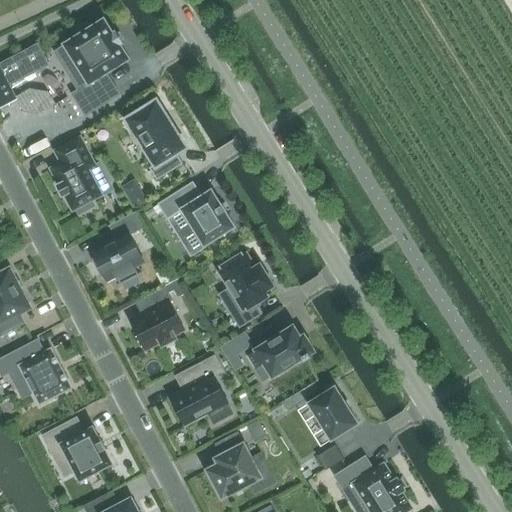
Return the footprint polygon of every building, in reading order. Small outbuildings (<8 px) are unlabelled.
[(72,94),(86,115),(119,94),(107,74),(128,60),(128,61),(130,59),(129,58),(121,45),(123,44),(115,32),(113,33),(105,20),(104,18),(103,20),(90,28),(87,23),(75,31),(78,35),(65,43),(63,44),(64,46),(65,46),(88,84),(72,94)] [(0,108),(15,100),(16,100),(17,100),(16,98),(9,85),(47,66),(49,65),(48,64),(38,46),(39,46),(38,44),(36,45),(0,64),(0,108)] [(156,102),(127,120),(155,164),(149,168),(157,180),(183,164),(176,153),(185,148),(156,102)] [(51,168),(50,169),(51,170),(63,194),(72,210),(72,212),(74,211),(76,209),(79,215),(95,206),(92,201),(101,196),(103,196),(102,194),(89,170),(96,166),(81,137),(54,151),(61,163),(51,168)] [(203,245),(204,247),(206,246),(206,245),(234,228),(235,227),(234,226),(226,213),(225,211),(222,206),(221,204),(212,191),(213,191),(212,189),(210,190),(210,191),(201,196),(193,183),(164,201),(173,215),(181,210),(182,210),(204,245),(203,245)] [(93,259),(91,256),(90,256),(103,280),(104,280),(102,276),(106,274),(109,280),(117,276),(120,283),(117,284),(117,286),(141,273),(141,272),(138,274),(134,267),(144,261),(130,234),(144,227),(147,231),(147,230),(135,212),(106,227),(106,228),(111,226),(118,239),(94,252),(97,257),(93,259)] [(218,271),(242,309),(232,315),(240,327),(261,314),(254,303),(271,293),(268,288),(271,285),(264,275),(265,274),(260,267),(256,269),(246,253),(218,271)] [(0,334),(22,323),(18,314),(28,309),(29,309),(30,308),(29,307),(22,294),(23,293),(23,292),(21,292),(17,285),(19,284),(18,283),(17,283),(10,271),(10,270),(9,269),(8,270),(0,274),(0,334)] [(178,279),(165,286),(165,287),(169,294),(174,291),(178,298),(187,293),(178,279)] [(130,321),(145,350),(161,342),(162,345),(176,339),(174,335),(185,329),(170,301),(172,300),(169,294),(165,287),(143,299),(149,311),(130,321)] [(293,328),(249,355),(257,368),(265,363),(273,375),(302,357),(305,361),(311,357),(309,354),(313,352),(304,336),(300,339),(293,328)] [(243,365),(237,355),(253,345),(245,332),(221,347),(235,370),(243,365)] [(72,388),(71,386),(52,350),(51,349),(50,349),(50,350),(44,353),(38,340),(0,359),(0,371),(2,376),(20,367),(40,405),(70,388),(70,389),(72,388)] [(179,375),(186,389),(170,397),(175,406),(180,417),(185,426),(228,403),(214,376),(223,371),(215,356),(179,375)] [(308,405),(309,405),(330,439),(331,441),(332,440),(357,425),(359,424),(358,422),(349,409),(349,408),(348,408),(345,402),(344,401),(336,388),(335,386),(334,387),(309,403),(309,402),(308,403),(308,405)] [(105,450),(104,449),(101,442),(100,441),(94,429),(93,427),(91,428),(92,428),(84,432),(77,418),(43,436),(51,451),(62,446),(79,479),(80,481),(82,480),(81,480),(111,464),(111,465),(112,464),(111,462),(105,451),(105,450)] [(258,421),(247,427),(256,442),(267,437),(258,421)] [(220,492),(223,497),(260,477),(244,446),(245,446),(238,433),(215,445),(222,457),(217,459),(220,465),(209,471),(211,476),(220,492)] [(336,446),(322,455),(329,467),(343,458),(336,446)] [(371,511),(407,511),(406,511),(410,509),(412,508),(411,506),(401,492),(402,491),(403,491),(404,490),(403,488),(398,480),(397,478),(395,479),(395,480),(394,480),(385,466),(384,464),(382,465),(374,471),(365,457),(335,476),(350,500),(360,494),(371,511)] [(112,492),(84,507),(86,511),(136,511),(131,502),(132,502),(131,500),(129,501),(120,506),(112,492)]
